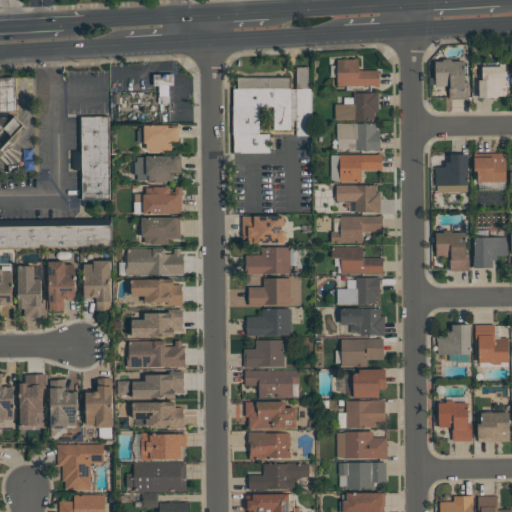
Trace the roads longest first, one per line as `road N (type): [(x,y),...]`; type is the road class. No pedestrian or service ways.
road 1 (residential): [(210,16),(218,511)]
road 2 (residential): [(408,29),(416,511)]
road 3 (primary): [(211,41),(408,29)]
road 4 (primary): [(406,4),(270,12)]
road 5 (primary): [(0,53),(126,46)]
